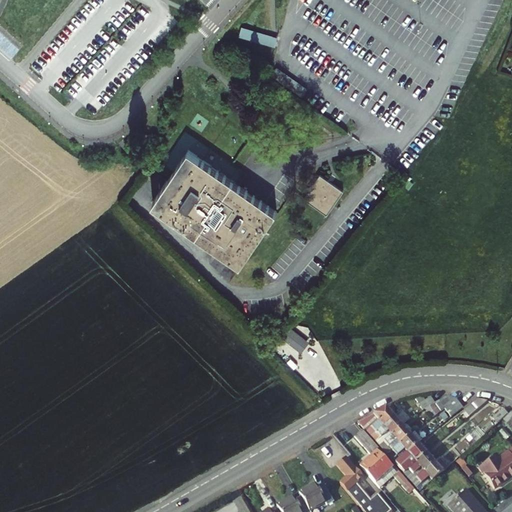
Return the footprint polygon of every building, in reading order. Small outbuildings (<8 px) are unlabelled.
[(275,47),(278,37),(241,26),(238,36),(275,47)] [(291,89),(301,91),(302,81),(292,79),(291,89)] [(277,209),(248,189),(190,149),(154,201),(241,262),(277,209)] [(328,212),(344,189),(321,173),(305,196),(328,212)] [(291,328),(283,339),(302,353),(310,342),(291,328)] [(444,410),(457,400),(456,399),(451,397),(446,397),(434,404),(441,412),(444,410)] [(420,405),(423,412),(434,404),(431,398),(420,405)] [(480,400),(475,399),(464,408),(466,411),(480,400)] [(451,418),(464,408),(457,400),(444,410),(451,418)] [(484,405),(480,400),(466,411),(470,417),(484,405)] [(358,422),(371,437),(395,417),(387,408),(371,416),(358,422)] [(503,420),(511,412),(504,408),(494,418),(499,424),(503,420)] [(507,424),(511,418),(511,413),(511,412),(503,420),(507,424)] [(371,437),(379,446),(402,426),(395,417),(371,437)] [(388,455),(410,436),(402,426),(379,446),(388,455)] [(411,494),(415,491),(410,484),(361,431),(354,438),(370,456),(360,466),(380,488),(395,476),(411,494)] [(396,464),(419,443),(422,441),(415,432),(410,436),(388,455),(396,464)] [(396,464),(404,473),(426,454),(421,448),(423,447),(419,443),(396,464)] [(495,490),(511,477),(511,450),(499,460),(496,455),(479,467),(495,490)] [(412,482),(434,463),(426,454),(404,473),(412,482)] [(347,477),(340,483),(364,511),(390,511),(391,511),(377,495),(370,501),(360,489),(367,483),(356,470),(355,471),(344,458),(336,465),(347,477)] [(442,473),(434,463),(412,482),(421,492),(442,473)] [(315,485),(299,494),(301,497),(309,511),(325,502),(327,505),(334,502),(324,484),(317,488),(315,485)] [(452,511),(484,511),(478,505),(477,506),(470,499),(472,497),(466,491),(448,507),(452,511)] [(279,509),(280,511),(309,511),(301,497),(295,500),(293,497),(277,506),(279,509)]
